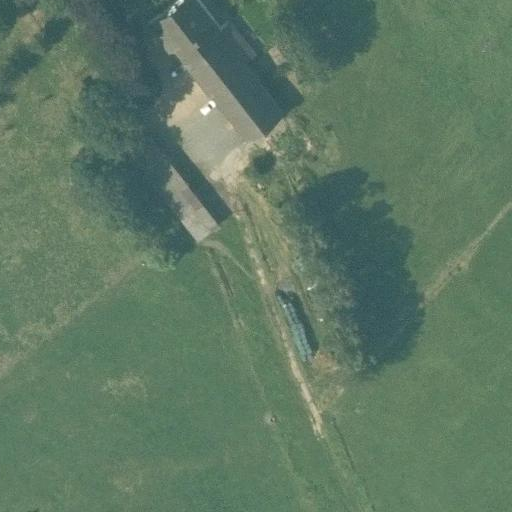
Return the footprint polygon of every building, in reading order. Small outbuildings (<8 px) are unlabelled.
[(220,25),(200,0),(175,0),(151,19),(171,46),(176,42),(185,53),(220,25)] [(220,25),(185,53),(248,134),(284,107),(244,56),(252,50),(228,19),(220,25)] [(125,99),(104,115),(114,127),(134,111),(125,99)] [(174,162),(134,111),(114,127),(153,178),(174,162)] [(218,220),(174,162),(153,178),(198,235),(218,220)]
